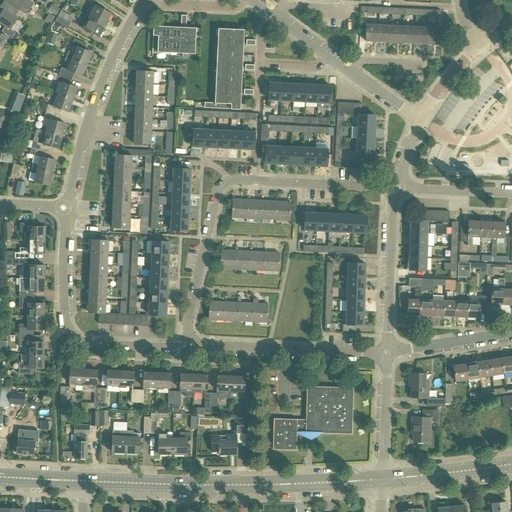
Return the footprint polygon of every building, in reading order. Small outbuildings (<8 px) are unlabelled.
[(14,16),(18,9),(25,14),(32,4),(25,0),(19,0),(18,2),(15,0),(2,0),(0,3),(1,4),(0,6),(3,9),(4,8),(14,16)] [(48,11),(56,16),(59,10),(52,5),(48,11)] [(89,17),(105,26),(111,14),(95,6),(89,17)] [(4,8),(3,9),(0,13),(0,22),(5,26),(1,31),(11,38),(14,33),(9,29),(17,18),(14,16),(4,8)] [(58,16),(55,22),(67,28),(70,23),(58,16)] [(105,26),(89,17),(82,29),(98,38),(105,26)] [(52,29),(57,31),(60,26),(54,23),(52,29)] [(365,42),(377,42),(378,35),(378,25),(366,24),(365,42)] [(377,42),(390,43),(390,35),(391,26),(378,25),(378,35),(377,42)] [(153,26),(153,37),(159,38),(158,42),(158,46),(158,50),(158,53),(162,53),(167,53),(168,50),(169,27),(153,26)] [(390,43),(402,43),(402,36),(403,26),(391,26),(390,35),(390,43)] [(402,43),(414,44),(415,36),(415,27),(403,26),(402,36),(402,43)] [(168,50),(167,53),(178,54),(182,54),(182,51),(183,28),(179,28),(169,27),(168,50)] [(414,44),(426,45),(427,37),(427,28),(415,27),(415,36),(414,44)] [(182,51),(182,54),(186,54),(194,55),(195,55),(195,52),(195,39),(195,37),(196,29),(183,28),(182,51)] [(427,37),(426,45),(439,45),(440,28),(427,28),(427,37)] [(218,29),(214,103),(218,103),(222,103),(227,104),(231,104),(231,109),(240,110),(240,109),(244,31),(233,30),(218,29)] [(46,43),(51,45),(55,34),(50,32),(46,43)] [(67,56),(87,65),(92,53),(84,49),(87,44),(73,38),(71,44),(74,45),(71,53),(68,52),(67,56)] [(58,74),(72,80),(74,74),(82,77),(87,65),(67,56),(64,62),(67,63),(64,69),(61,68),(58,74)] [(390,65),(380,65),(380,75),(390,75),(390,65)] [(135,83),(153,84),(153,72),(136,71),(135,83)] [(57,94),(73,100),(78,88),(70,85),(72,80),(58,74),(56,80),(61,82),(57,94)] [(135,95),(152,96),(153,84),(135,83),(135,95)] [(268,100),(280,100),(281,84),(269,83),(268,100)] [(281,84),(280,100),(292,101),(293,84),(281,84)] [(292,101),(304,102),(305,85),(293,84),(292,101)] [(305,85),(304,102),(317,102),(318,86),(305,85)] [(318,86),(317,102),(330,103),(331,86),(318,86)] [(45,111),(59,115),(61,109),(68,112),(73,100),(57,94),(52,106),(47,105),(42,103),(40,109),(45,111)] [(134,107),(152,108),(152,96),(135,95),(134,107)] [(22,105),(14,102),(11,111),(18,114),(22,105)] [(134,119),(151,120),(152,108),(134,107),(134,119)] [(44,126),(42,131),(45,132),(61,136),(65,123),(57,120),(59,115),(45,111),(43,117),(49,119),(47,127),(44,126)] [(357,127),(374,128),(375,115),(361,114),(358,114),(357,127)] [(133,131),(151,132),(151,120),(134,119),(133,131)] [(280,125),(262,124),(261,141),(267,141),(270,137),(270,131),(279,131),(280,125)] [(291,132),(292,126),(280,125),(279,131),(280,132),(279,145),(284,145),(284,132),(291,132)] [(357,140),(374,140),(374,128),(357,127),(357,140)] [(33,142),(31,148),(35,149),(36,149),(49,152),(50,146),(58,148),(60,142),(61,136),(45,132),(42,131),(41,131),(36,129),(35,135),(40,137),(44,138),(42,144),(38,143),(33,141),(33,142)] [(192,147),(205,147),(206,130),(193,130),(192,147)] [(206,130),(205,147),(217,148),(218,131),(206,130)] [(151,132),(133,131),(133,144),(150,144),(151,132)] [(217,148),(229,148),(230,132),(218,131),(217,148)] [(229,148),(241,149),(242,132),(230,132),(229,148)] [(242,132),(241,149),(253,150),(254,133),(242,132)] [(357,140),(356,152),(373,153),(374,140),(357,140)] [(265,163),(277,164),(278,147),(266,146),(265,163)] [(277,164),(290,164),(291,148),(278,147),(277,164)] [(290,164),(302,165),(303,148),(291,148),(290,164)] [(303,148),(302,165),(314,166),(315,149),(303,148)] [(32,168),(52,173),(55,160),(47,158),(49,152),(36,149),(35,149),(34,155),(39,156),(37,165),(33,164),(32,168)] [(315,149),(314,166),(326,166),(327,149),(315,149)] [(373,153),(356,152),(355,164),(372,165),(373,153)] [(114,168),(132,168),(136,169),(137,165),(132,165),(132,156),(115,155),(114,168)] [(10,177),(17,178),(20,165),(13,164),(10,177)] [(52,173),(32,168),(31,173),(35,174),(33,181),(50,185),(52,173)] [(114,179),(131,180),(132,168),(114,168),(114,179)] [(173,182),(190,182),(190,169),(173,169),(173,182)] [(113,191),(130,192),(131,180),(114,179),(113,191)] [(15,194),(23,196),(25,184),(17,182),(15,194)] [(190,182),(173,182),(172,194),(189,195),(190,182)] [(113,204),(130,204),(130,198),(138,198),(138,192),(130,192),(113,191),(113,204)] [(172,206),(188,207),(189,195),(172,194),(172,206)] [(231,218),(246,219),(247,201),(232,200),(231,218)] [(246,219),(261,220),(262,201),(247,201),(246,219)] [(262,201),(261,220),(274,221),(275,202),(262,201)] [(275,202),(274,221),(289,221),(290,203),(275,202)] [(113,204),(112,215),(129,216),(130,204),(113,204)] [(172,206),(171,219),(188,220),(188,207),(172,206)] [(304,230),(316,231),(317,224),(317,214),(305,213),(304,230)] [(316,231),(329,231),(329,225),(330,214),(317,214),(317,224),(316,231)] [(329,231),(341,232),(341,226),(342,215),(330,214),(329,225),(329,231)] [(129,216),(112,215),(111,228),(129,228),(129,216)] [(341,232),(353,233),(354,227),(354,216),(342,215),(341,226),(341,232)] [(354,227),(353,233),(366,233),(366,216),(354,216),(354,227)] [(188,220),(171,219),(171,230),(187,231),(188,220)] [(410,233),(427,234),(428,221),(424,221),(418,221),(411,220),(410,233)] [(479,238),(480,222),(468,221),(467,227),(461,227),(460,241),(467,242),(466,246),(471,246),(472,237),(479,238)] [(479,238),(492,238),(492,222),(480,222),(479,238)] [(492,222),(492,238),(491,245),(496,246),(497,238),(504,239),(505,223),(492,222)] [(19,224),(19,233),(24,233),(24,240),(28,240),(44,240),(44,227),(31,227),(31,224),(19,224)] [(410,233),(410,245),(427,246),(427,234),(410,233)] [(15,252),(14,259),(33,259),(33,253),(44,253),(44,240),(28,240),(28,248),(19,248),(19,252),(15,252)] [(90,252),(107,253),(108,241),(91,240),(90,252)] [(152,242),(152,254),(168,254),(169,243),(152,242)] [(409,258),(426,259),(427,246),(410,245),(409,258)] [(234,270),(248,271),(249,252),(238,252),(238,248),(235,248),(235,252),(234,270)] [(220,270),(234,270),(235,252),(221,251),(220,270)] [(107,253),(90,252),(90,264),(107,265),(107,253)] [(249,252),(248,271),(263,271),(264,253),(249,252)] [(264,253),(263,271),(278,272),(279,254),(264,253)] [(152,254),(151,266),(167,267),(168,254),(152,254)] [(426,259),(409,258),(409,270),(426,271),(426,259)] [(19,278),(27,279),(44,279),(44,266),(33,266),(33,259),(14,259),(14,266),(19,266),(19,278)] [(348,275),(364,276),(365,264),(349,263),(348,275)] [(468,269),(468,263),(458,263),(458,273),(462,274),(462,268),(468,269)] [(89,276),(106,277),(107,265),(90,264),(89,276)] [(151,279),(167,279),(167,267),(151,266),(151,279)] [(348,288),(364,289),(364,276),(348,275),(348,288)] [(106,277),(89,276),(89,288),(106,289),(106,277)] [(421,284),(421,279),(409,278),(409,287),(414,287),(414,293),(420,293),(420,291),(421,284)] [(44,279),(27,279),(27,287),(19,287),(19,298),(33,298),(33,292),(44,292),(44,279)] [(151,279),(150,291),(166,291),(167,279),(151,279)] [(490,305),(503,306),(503,290),(504,280),(499,279),(498,289),(491,289),(490,305)] [(88,301),(105,302),(106,289),(89,288),(88,301)] [(363,301),(364,289),(348,288),(347,300),(363,301)] [(511,290),(503,290),(503,306),(511,306),(511,290)] [(150,291),(149,303),(166,304),(166,291),(150,291)] [(407,315),(419,316),(420,300),(420,293),(414,293),(414,300),(408,299),(407,315)] [(468,302),(468,318),(480,319),(480,312),(486,312),(487,297),(480,297),(480,303),(468,302)] [(27,309),(27,317),(43,317),(43,304),(33,304),(33,298),(19,298),(19,309),(27,309)] [(253,300),(253,304),(252,322),(267,323),(267,305),(258,304),(258,300),(253,300)] [(347,313),(363,313),(363,301),(347,300),(347,313)] [(419,316),(432,317),(432,300),(420,300),(419,316)] [(444,301),(432,300),(432,317),(443,317),(444,301)] [(88,313),(98,313),(104,313),(105,313),(105,302),(88,301),(88,313)] [(443,317),(455,318),(456,302),(444,301),(443,317)] [(208,321),(223,321),(224,303),(209,302),(208,321)] [(455,318),(468,318),(468,302),(456,302),(455,318)] [(166,304),(149,303),(149,315),(152,315),(158,316),(165,316),(166,304)] [(223,321),(237,322),(238,303),(224,303),(223,321)] [(237,322),(252,322),(253,304),(238,303),(237,322)] [(362,326),(363,313),(347,313),(346,325),(362,326)] [(19,324),(19,336),(34,336),(34,330),(43,330),(43,317),(27,317),(27,324),(19,324)] [(26,347),(26,355),(43,355),(43,342),(34,342),(34,336),(19,336),(19,347),(26,347)] [(43,355),(26,355),(26,363),(19,363),(19,374),(33,374),(33,368),(43,368),(43,355)] [(511,357),(500,359),(503,375),(511,373),(511,357)] [(489,361),(491,377),(503,375),(500,359),(489,361)] [(491,377),(489,361),(477,362),(479,378),(491,377)] [(477,362),(465,364),(467,380),(479,378),(477,362)] [(467,380),(465,364),(453,366),(456,382),(467,380)] [(82,385),(83,370),(69,369),(69,384),(70,384),(69,388),(75,388),(75,384),(82,385)] [(83,370),(82,385),(90,385),(90,389),(95,389),(95,388),(96,388),(97,370),(83,370)] [(106,386),(119,386),(120,371),(107,371),(106,386)] [(120,371),(119,386),(132,387),(133,372),(120,371)] [(142,388),(156,388),(157,373),(143,372),(142,388)] [(157,373),(156,388),(169,389),(170,374),(157,373)] [(410,398),(426,399),(428,399),(428,398),(429,382),(425,381),(426,374),(409,373),(408,382),(411,382),(410,398)] [(184,393),(192,393),(193,375),(180,374),(179,389),(184,389),(184,393)] [(193,375),(192,393),(201,394),(201,397),(203,399),(204,399),(204,414),(210,414),(210,407),(211,394),(205,394),(206,376),(193,375)] [(217,398),(229,398),(230,391),(230,376),(217,376),(216,394),(217,394),(217,398)] [(230,376),(230,391),(243,392),(243,395),(249,395),(249,383),(243,383),(243,377),(230,376)] [(273,450),(296,451),(297,433),(350,434),(352,389),(305,387),(304,420),(274,420),(273,450)] [(0,404),(0,407),(8,408),(8,404),(17,405),(18,395),(9,395),(9,389),(1,388),(0,404)] [(100,408),(101,389),(95,389),(94,403),(86,403),(85,409),(100,410),(100,408)] [(445,405),(445,399),(428,398),(428,399),(426,399),(426,406),(439,406),(445,405)] [(411,434),(413,434),(413,442),(429,443),(429,421),(436,422),(437,411),(422,410),(422,418),(411,418),(411,434)] [(100,425),(108,425),(108,412),(101,411),(100,425)] [(92,426),(100,426),(99,412),(91,412),(92,426)] [(150,434),(156,435),(157,422),(159,422),(159,414),(150,414),(150,417),(150,434)] [(110,419),(111,428),(124,427),(124,419),(110,419)] [(234,433),(248,434),(248,420),(235,419),(234,433)] [(74,458),(87,458),(87,442),(85,442),(85,434),(89,434),(89,426),(74,426),(74,434),(77,434),(76,442),(74,442),(74,458)] [(112,453),(125,454),(126,432),(112,431),(112,444),(110,444),(108,446),(108,450),(110,451),(112,452),(112,453)] [(126,432),(125,454),(139,454),(139,434),(134,434),(134,432),(126,432)] [(172,439),(172,455),(186,455),(186,433),(179,433),(179,439),(172,439)] [(16,453),(33,455),(34,441),(31,441),(32,434),(25,434),(24,441),(17,440),(16,453)] [(159,455),(172,455),(172,439),(165,439),(166,435),(159,435),(159,441),(157,441),(156,454),(159,454),(159,455)] [(219,452),(219,455),(236,455),(236,436),(225,436),(211,437),(212,452),(219,452)] [(491,504),(491,511),(506,511),(506,502),(491,504)]
